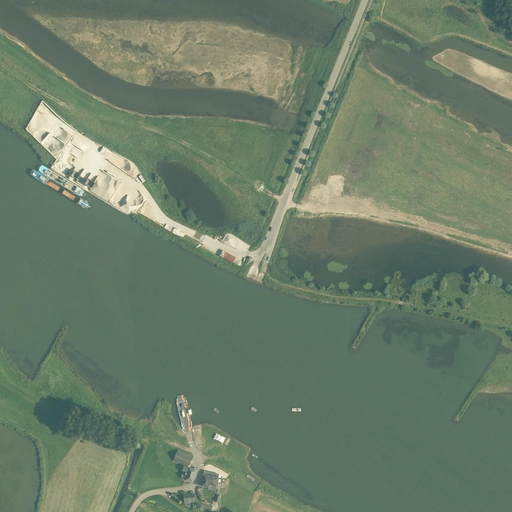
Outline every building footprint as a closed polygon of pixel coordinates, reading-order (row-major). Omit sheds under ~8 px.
[(117,212),(48,169),(41,181),(110,224),(117,212)] [(85,184),(89,173),(84,171),(83,173),(76,170),(74,176),(81,179),(79,182),(85,184)] [(91,178),(87,184),(93,188),(97,182),(91,178)] [(236,258),(223,251),(220,256),(234,263),(236,258)] [(189,465),(193,456),(178,450),(173,461),(184,466),(188,467),(189,465)] [(185,466),(182,474),(191,476),(193,469),(189,468),(185,466)] [(203,475),(200,488),(203,488),(204,488),(209,489),(210,488),(210,486),(217,487),(219,478),(203,475)] [(194,502),(194,494),(184,495),(183,495),(184,503),(194,503),(194,502)]
